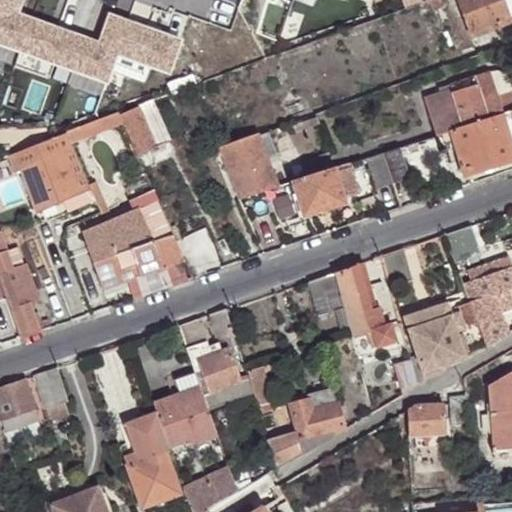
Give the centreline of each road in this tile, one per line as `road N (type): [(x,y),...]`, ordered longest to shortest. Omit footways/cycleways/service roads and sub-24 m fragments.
road 1 (unclassified): [(0,363),(511,187)]
road 2 (residential): [(278,479),(511,341)]
